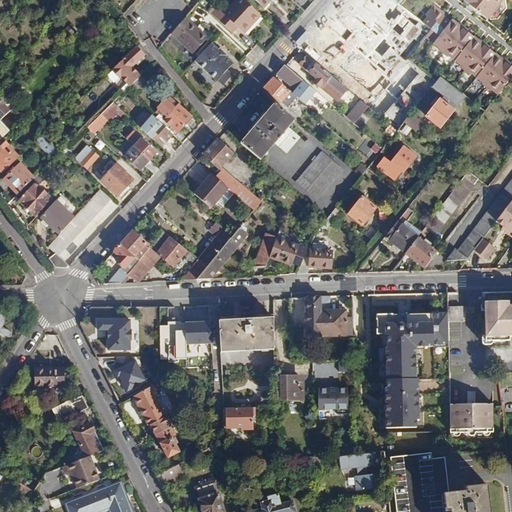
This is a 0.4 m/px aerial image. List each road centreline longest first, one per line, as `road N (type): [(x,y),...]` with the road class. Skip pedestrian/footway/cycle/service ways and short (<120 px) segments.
road 1 (residential): [(511,281),(58,297)]
road 2 (tertiary): [(58,297),(162,511)]
road 3 (tertiary): [(58,297),(213,125)]
road 4 (tertiary): [(213,125),(326,0)]
road 5 (unknown): [(416,511),(413,487),(422,467),(511,475)]
